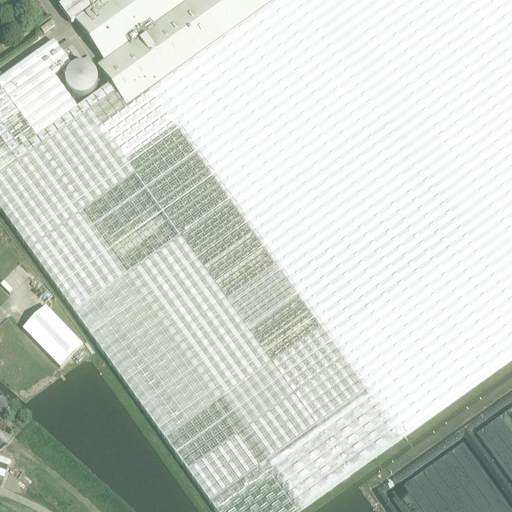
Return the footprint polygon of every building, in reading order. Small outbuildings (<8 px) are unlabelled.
[(54,44),(0,82),(0,211),(215,511),(299,511),(511,360),(511,0),(281,0),(127,111),(110,87),(77,111),(54,79),(70,68),(54,44)] [(72,0),(60,9),(66,19),(71,26),(75,23),(104,64),(97,69),(110,87),(127,111),(281,0),(72,0)] [(52,22),(40,30),(43,35),(55,27),(52,22)] [(70,49),(66,53),(75,66),(80,62),(70,49)] [(46,309),(23,331),(60,370),(83,347),(46,309)] [(82,351),(74,359),(77,362),(79,363),(87,356),(86,355),(82,351)] [(2,398),(0,400),(0,419),(1,420),(12,408),(2,398)] [(0,477),(4,479),(8,468),(10,462),(0,458),(0,477)]
